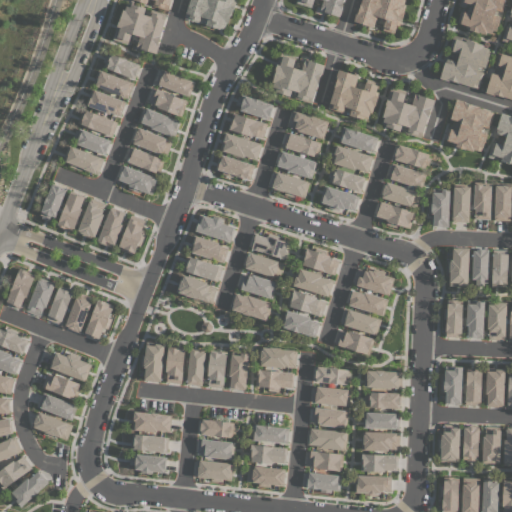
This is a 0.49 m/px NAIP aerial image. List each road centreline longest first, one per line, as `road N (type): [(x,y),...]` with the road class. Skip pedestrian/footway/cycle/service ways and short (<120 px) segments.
road 1 (residential): [(93,467),(106,489),(181,498),(312,511),(413,505),(426,285),(410,261),(187,188)]
road 2 (residential): [(261,0),(122,357),(93,467)]
road 3 (residential): [(89,0),(0,232)]
road 4 (residential): [(256,15),(394,60),(412,56),(423,42),(436,0)]
road 5 (residential): [(300,407),(139,389)]
road 6 (residential): [(43,328),(23,378),(20,421),(40,461),(56,469)]
road 7 (residential): [(150,280),(3,224)]
road 8 (residential): [(0,241),(143,300)]
road 9 (residential): [(292,510),(303,360)]
road 10 (residential): [(122,357),(6,314)]
